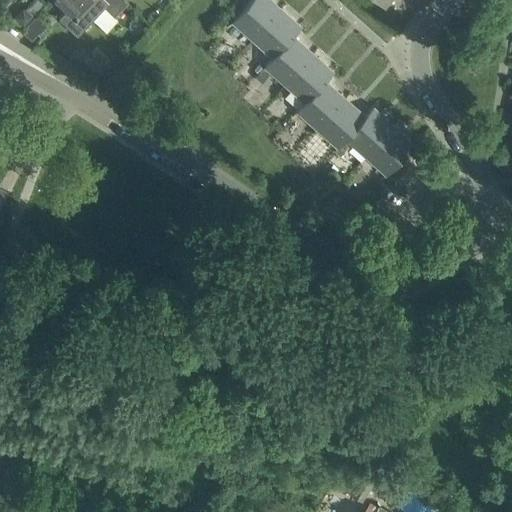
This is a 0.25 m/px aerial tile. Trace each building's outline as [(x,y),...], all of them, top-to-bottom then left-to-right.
[(57,0),(67,9),(59,17),(77,35),(93,18),(106,30),(116,18),(130,4),(125,0),(57,0)] [(250,0),(233,19),(254,37),(280,8),(270,0),(250,0)] [(266,65),(292,35),(300,26),(280,8),(254,37),(274,55),(266,64),(266,65)] [(24,27),(22,30),(32,39),(34,37),(37,34),(45,25),(36,16),(27,24),(24,27)] [(266,65),(287,82),(313,53),(292,35),(266,65)] [(299,109),(325,80),(333,71),(313,53),(287,82),(306,100),(298,109),(299,109)] [(261,68),(254,76),(260,81),(267,73),(261,68)] [(299,109),(319,127),(345,98),(325,80),(299,109)] [(319,127),(338,145),(364,115),(345,98),(319,127)] [(353,141),(367,154),(393,125),(372,106),(364,115),(338,145),(339,145),(347,136),(353,141)] [(393,125),(367,154),(387,172),(413,143),(393,125)] [(347,136),(339,145),(345,150),(353,141),(347,136)] [(417,157),(435,173),(440,167),(422,151),(417,157)] [(356,463),(341,488),(363,501),(371,487),(392,500),(401,485),(380,472),(378,476),(356,463)]
